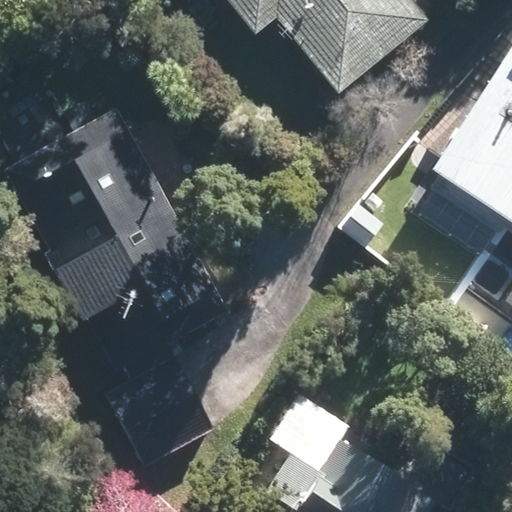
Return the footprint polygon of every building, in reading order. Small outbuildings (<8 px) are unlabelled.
[(252,0),(260,10),(272,0),(280,0),(345,79),(428,11),(419,0),(252,0)] [(511,71),(457,159),(511,192),(511,71)] [(115,106),(16,162),(128,359),(227,304),(115,106)] [(174,358),(110,394),(147,461),(212,425),(174,358)] [(391,511),(415,478),(352,436),(300,511),(391,511)]
